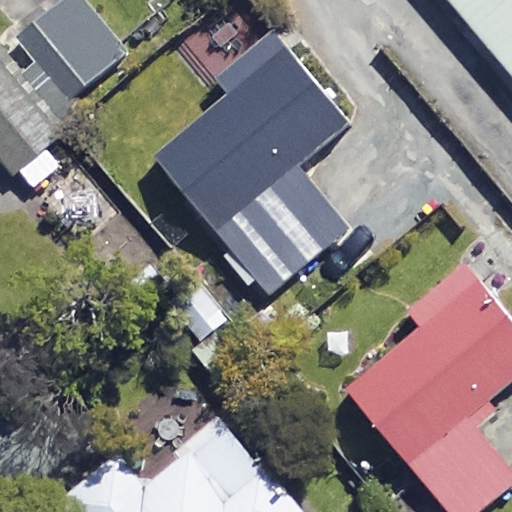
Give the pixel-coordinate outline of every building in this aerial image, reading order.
[(123,57),(73,0),(68,0),(33,31),(85,90),(123,57)] [(197,0),(207,12),(221,0),(197,0)] [(447,0),(465,20),(489,0),(447,0)] [(511,76),(511,0),(489,0),(465,20),(511,76)] [(351,122),(273,30),(214,79),(227,94),(152,156),(270,296),(352,228),(299,165),(351,122)] [(56,139),(0,67),(0,167),(7,177),(56,139)] [(511,377),(511,329),(459,268),(401,319),(413,332),(339,396),(439,511),(478,511),(511,483),(459,423),(511,377)] [(302,511),(221,415),(176,453),(180,458),(148,485),(120,451),(56,505),(62,511),(302,511)]
